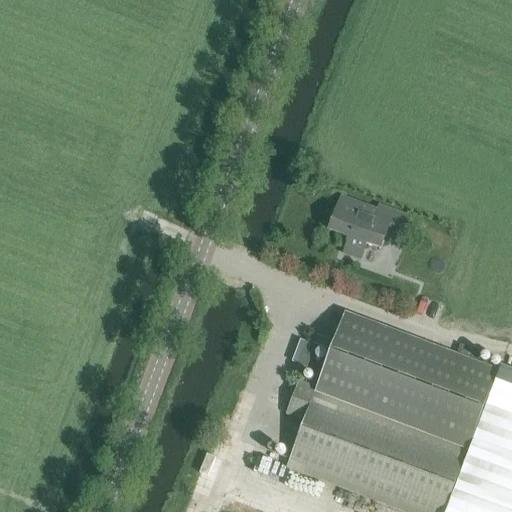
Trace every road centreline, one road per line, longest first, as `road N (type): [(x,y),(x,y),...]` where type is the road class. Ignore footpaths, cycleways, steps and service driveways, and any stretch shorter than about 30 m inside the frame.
road 1 (tertiary): [(109,511),(299,0)]
road 2 (track): [(511,361),(205,254)]
